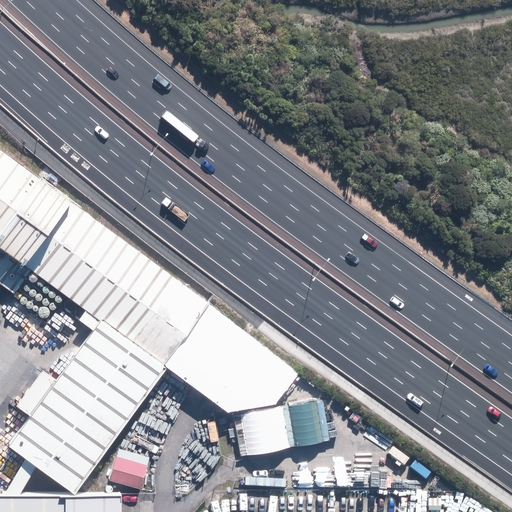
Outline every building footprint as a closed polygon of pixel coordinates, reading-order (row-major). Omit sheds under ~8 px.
[(0,281),(14,292),(34,265),(109,320),(16,443),(78,489),(171,365),(217,397),(268,395),(292,362),(0,146),(0,281)] [(236,455),(247,453),(245,444),(291,437),(293,446),(303,444),(295,400),(229,411),(236,455)] [(380,434),(359,418),(342,441),(363,457),(380,434)] [(0,495),(0,511),(120,511),(121,498),(0,495)] [(407,495),(406,504),(426,505),(426,510),(440,511),(440,497),(407,495)]
